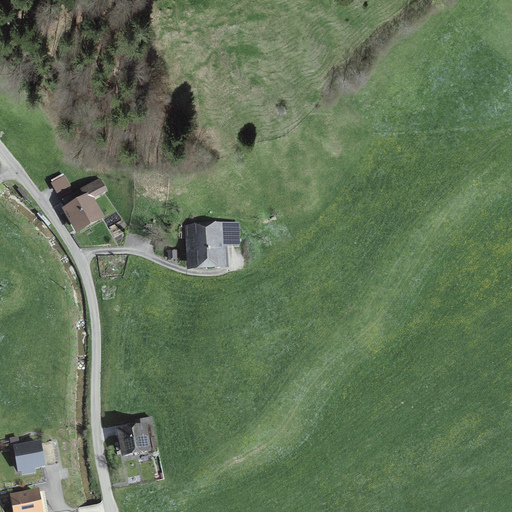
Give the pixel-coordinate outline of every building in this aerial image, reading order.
[(64,178),(53,184),(58,193),(69,186),(64,178)] [(63,202),(78,228),(97,218),(87,199),(105,189),(101,181),(63,202)] [(73,194),(70,188),(59,194),(63,201),(73,195),(73,194)] [(191,226),(193,266),(221,265),(220,244),(237,244),(237,230),(220,231),(219,225),(191,226)] [(136,419),(137,424),(117,427),(121,456),(152,451),(150,437),(155,436),(152,416),(136,419)] [(19,469),(42,465),(43,465),(39,444),(16,448),(19,469)] [(15,511),(40,511),(36,493),(13,497),(15,511)]
